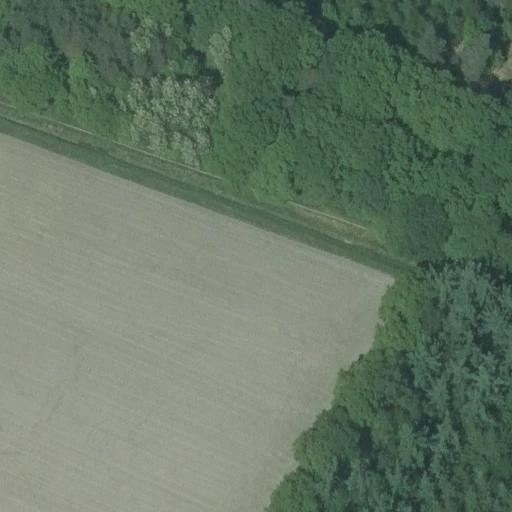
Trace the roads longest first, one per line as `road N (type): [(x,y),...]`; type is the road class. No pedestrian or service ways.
road 1 (track): [(511,290),(0,100)]
road 2 (track): [(228,0),(511,124)]
